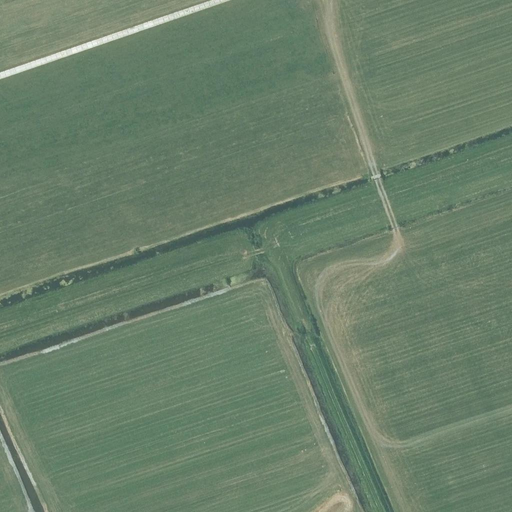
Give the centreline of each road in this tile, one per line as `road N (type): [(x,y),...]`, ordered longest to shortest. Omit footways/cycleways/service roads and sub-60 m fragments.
road 1 (track): [(403,251),(361,144),(323,0)]
road 2 (track): [(219,0),(0,76)]
